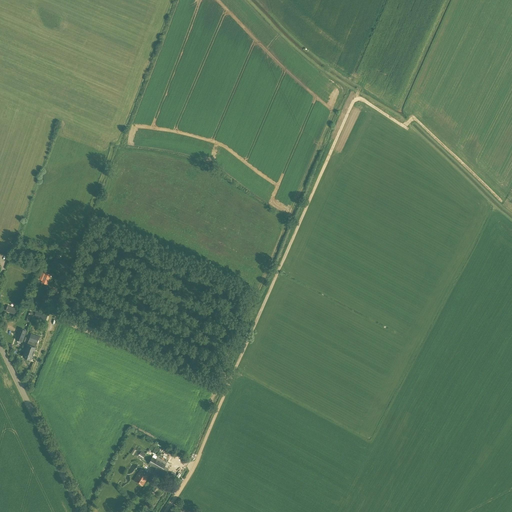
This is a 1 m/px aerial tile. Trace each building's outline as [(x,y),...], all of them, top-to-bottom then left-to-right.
[(41,274),(39,279),(42,280),(41,283),(47,285),(51,275),(46,273),(46,274),(45,273),(44,275),(41,274)] [(15,315),(17,309),(7,305),(5,311),(15,315)] [(46,320),(48,314),(36,310),(34,316),(46,320)] [(22,341),(26,331),(20,329),(17,339),(22,341)] [(37,344),(39,337),(31,334),(25,348),(29,350),(28,350),(29,351),(34,353),(36,348),(35,348),(37,344)] [(31,360),(34,353),(29,351),(28,350),(29,350),(25,348),(22,357),(31,360)] [(143,457),(147,452),(143,449),(139,454),(143,457)] [(161,471),(166,464),(152,457),(148,464),(161,471)] [(142,486),(149,475),(140,469),(133,480),(142,486)]
